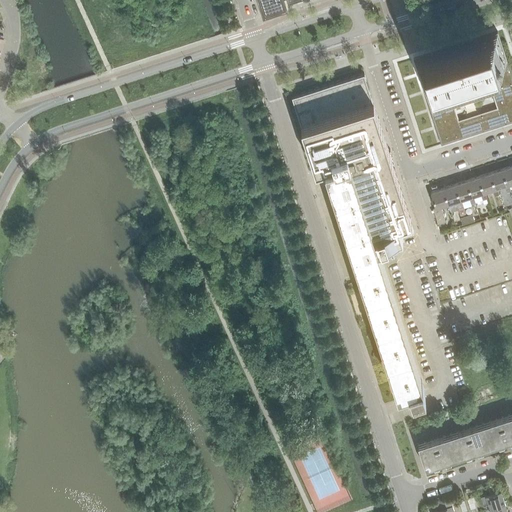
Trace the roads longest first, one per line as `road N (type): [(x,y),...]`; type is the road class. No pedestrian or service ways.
road 1 (residential): [(402,500),(262,64)]
road 2 (secondary): [(255,38),(54,103),(16,125)]
road 3 (residential): [(361,32),(409,171),(511,138)]
road 4 (secondary): [(32,144),(262,64)]
